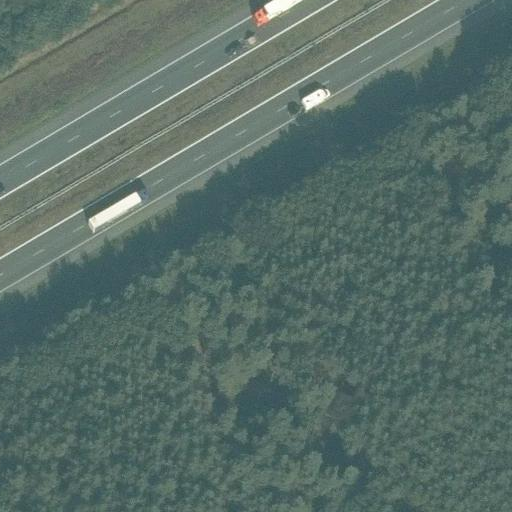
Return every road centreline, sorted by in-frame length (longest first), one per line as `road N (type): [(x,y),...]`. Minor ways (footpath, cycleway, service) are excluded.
road 1 (motorway): [(0,283),(478,0)]
road 2 (motorway): [(321,0),(0,190)]
